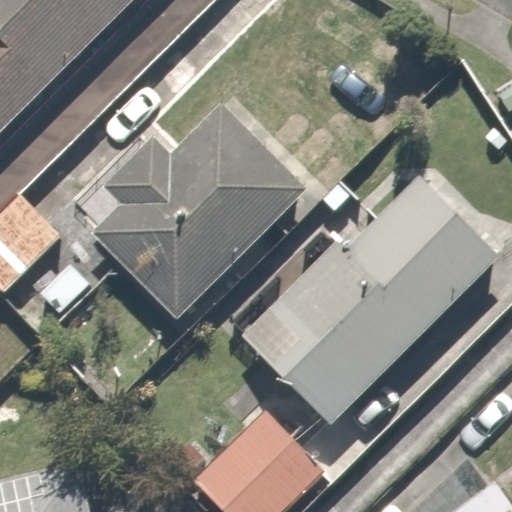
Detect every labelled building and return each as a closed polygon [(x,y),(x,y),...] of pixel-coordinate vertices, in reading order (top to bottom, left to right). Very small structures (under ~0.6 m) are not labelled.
[(0,0),(0,122),(114,0),(0,0)] [(99,195),(112,206),(83,239),(177,321),(297,182),(216,113),(167,169),(141,147),(99,195)] [(292,350),(266,377),(321,431),(492,260),(421,189),(345,265),(330,250),(261,319),(292,350)] [(8,190),(0,199),(0,296),(3,299),(59,232),(8,190)] [(257,407),(180,476),(212,511),(294,511),(326,484),(257,407)] [(88,511),(78,467),(0,484),(0,511),(88,511)] [(511,511),(511,509),(488,478),(443,511),(511,511)]
